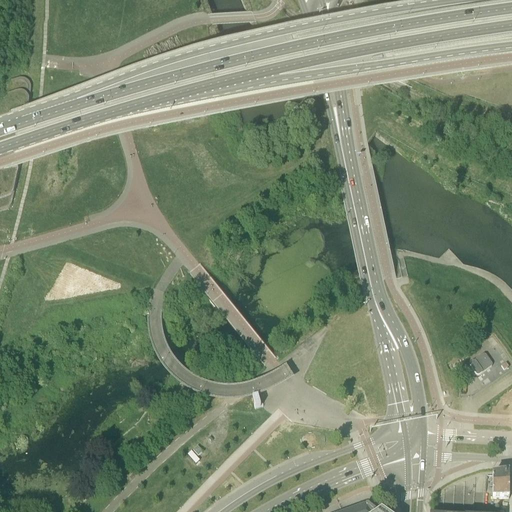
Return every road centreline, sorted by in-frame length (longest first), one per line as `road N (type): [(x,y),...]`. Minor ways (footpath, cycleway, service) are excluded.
road 1 (primary): [(511,11),(269,54),(53,112)]
road 2 (primary): [(469,0),(207,52),(53,112)]
road 3 (secondary): [(374,286),(315,5)]
road 4 (primary): [(0,150),(258,74)]
road 5 (primary): [(258,74),(511,28)]
road 6 (primary): [(258,74),(320,74),(511,45)]
road 7 (secondary): [(404,435),(305,463),(218,511)]
road 8 (secondary): [(420,434),(408,355),(374,286)]
road 9 (secondary): [(374,286),(404,435)]
road 10 (secondary): [(269,511),(407,458)]
